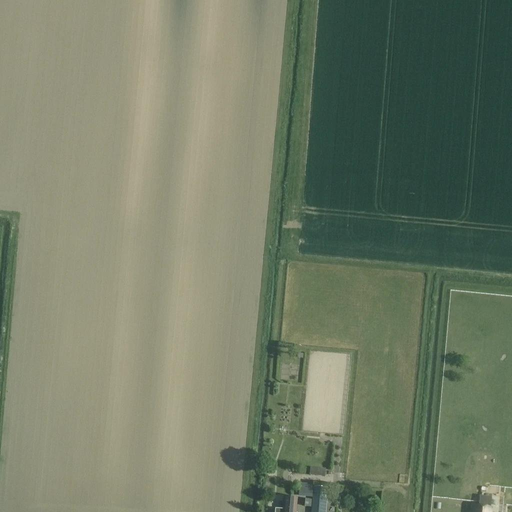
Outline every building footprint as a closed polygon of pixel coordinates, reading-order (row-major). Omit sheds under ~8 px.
[(326,511),(328,489),(313,487),(314,485),(299,484),(298,497),(313,498),(313,500),(312,508),(311,511),(326,511)] [(338,500),(339,489),(329,488),(328,499),(338,500)] [(490,511),(491,509),(491,508),(492,498),(480,496),(478,507),(475,507),(474,511),(490,511)] [(274,511),(295,511),(297,498),(283,497),(282,510),(275,509),(274,511)] [(305,500),(304,507),(312,508),(313,500),(305,500)]
